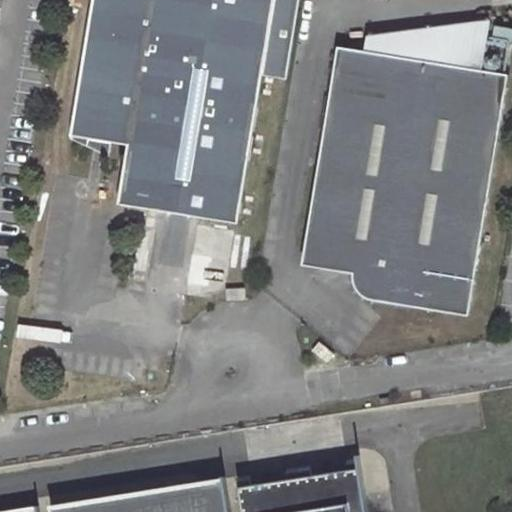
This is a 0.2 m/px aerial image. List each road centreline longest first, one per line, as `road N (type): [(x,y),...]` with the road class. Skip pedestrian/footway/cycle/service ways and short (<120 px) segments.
road 1 (unknown): [(295,341),(92,314),(71,274),(89,150)]
road 2 (unknown): [(295,341),(334,43),(346,18),(374,0)]
road 3 (unknown): [(0,221),(34,0)]
